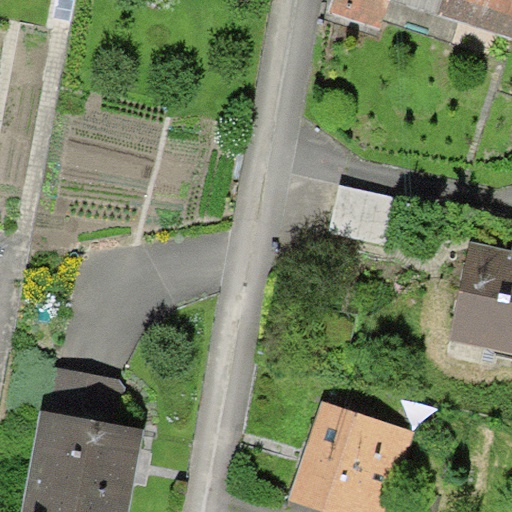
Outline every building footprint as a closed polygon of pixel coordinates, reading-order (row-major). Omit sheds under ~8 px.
[(334,0),(334,3),(373,16),(378,0),(334,0)] [(511,0),(420,0),(511,29),(511,0)] [(344,184),(334,230),(393,243),(403,198),(344,184)] [(463,297),(455,331),(511,343),(511,256),(473,249),(463,297)] [(58,371),(50,415),(113,427),(122,384),(58,371)] [(316,443),(298,497),(342,511),(383,511),(412,431),(329,403),(316,443)] [(120,511),(136,431),(113,427),(50,415),(32,511),(120,511)]
